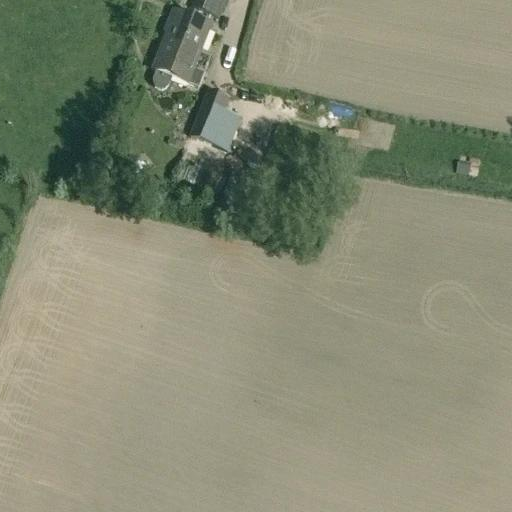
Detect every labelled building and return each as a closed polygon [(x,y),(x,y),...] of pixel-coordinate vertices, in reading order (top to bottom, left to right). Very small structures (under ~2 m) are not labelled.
[(219,23),(227,0),(194,0),(190,12),(219,23)] [(199,58),(210,29),(172,14),(164,35),(167,36),(164,44),(199,58)] [(156,75),(152,83),(152,86),(153,89),(156,92),(159,93),(163,93),(166,92),(168,89),(171,81),(198,91),(204,77),(193,72),(199,58),(164,44),(152,73),(156,75)] [(207,94),(189,141),(210,149),(226,155),(239,122),(223,116),(228,102),(207,94)] [(233,172),(225,193),(240,199),(248,178),(233,172)]
